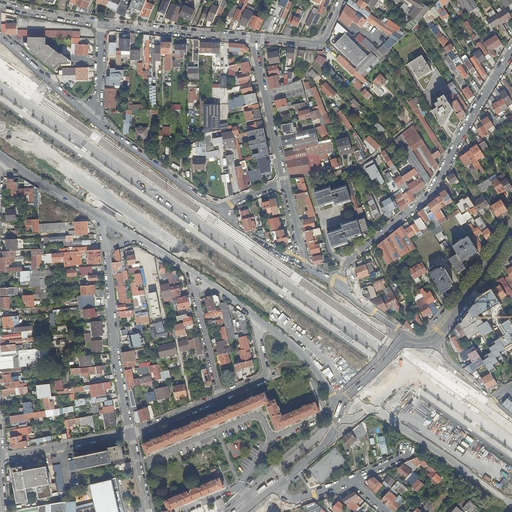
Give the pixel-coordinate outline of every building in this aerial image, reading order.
[(85,8),(88,9),(91,0),(78,0),(76,5),(85,8)] [(110,0),(108,6),(107,8),(113,10),(110,19),(114,19),(116,14),(121,0),(110,0)] [(128,13),(133,0),(125,0),(125,1),(122,0),(121,0),(116,14),(126,18),(128,13)] [(147,0),(133,0),(128,13),(132,15),(134,13),(141,15),(142,12),(146,2),(147,0)] [(170,0),(163,0),(158,12),(165,15),(171,0),(170,0)] [(186,0),(180,16),(191,21),(195,10),(188,8),(191,0),(186,0)] [(207,19),(213,22),(222,0),(220,0),(220,1),(217,0),(215,0),(211,9),(210,12),(209,15),(207,19)] [(227,0),(223,0),(216,17),(220,18),(227,0)] [(279,18),(281,18),(286,8),(289,0),(281,0),(278,7),(283,9),(279,18)] [(322,0),(321,3),(320,5),(317,12),(312,22),(316,24),(321,14),(323,14),(329,0),(322,0)] [(371,14),(370,14),(349,0),(347,5),(367,20),(371,14)] [(349,0),(370,14),(371,13),(368,11),(369,10),(365,7),(367,4),(363,1),(361,0),(349,0)] [(375,9),(380,0),(364,0),(363,1),(367,4),(375,9)] [(428,8),(415,0),(405,0),(425,13),(428,8)] [(456,0),(466,15),(472,11),(464,0),(456,0)] [(464,0),(472,11),(478,7),(473,0),(464,0)] [(443,19),(449,15),(445,9),(442,5),(439,1),(434,6),(442,19),(443,19)] [(154,5),(146,2),(142,12),(141,15),(140,16),(149,18),(154,5)] [(178,7),(172,4),(166,18),(177,22),(185,4),(180,2),(178,7)] [(245,10),(253,14),(255,9),(247,5),(245,10)] [(353,21),(357,24),(358,24),(362,27),(367,21),(366,20),(367,20),(347,5),(340,19),(349,27),(353,21)] [(288,23),(291,25),(298,28),(301,19),(297,18),(299,15),(302,7),(300,6),(295,16),(292,15),(288,23)] [(438,22),(442,19),(434,6),(431,9),(430,10),(436,18),(438,22)] [(499,13),(497,15),(502,23),(505,20),(506,22),(511,17),(510,14),(505,7),(504,6),(497,10),(499,13)] [(211,9),(206,7),(201,18),(206,20),(207,19),(209,15),(210,12),(211,9)] [(279,22),(283,24),(288,12),(289,10),(286,8),(281,18),(279,22)] [(416,8),(414,11),(416,12),(412,17),(414,19),(419,22),(424,17),(426,14),(416,8)] [(244,12),(242,11),(238,9),(233,20),(236,21),(239,22),(244,12)] [(459,9),(456,11),(462,20),(466,18),(459,9)] [(253,14),(245,10),(242,16),(243,16),(240,24),(247,27),(253,14)] [(306,25),(310,27),(312,22),(317,12),(313,10),(311,13),(312,13),(306,25)] [(430,22),(436,18),(430,10),(426,14),(424,17),(435,35),(440,32),(436,25),(433,27),(430,22)] [(494,10),(493,11),(501,23),(502,23),(497,15),(494,10)] [(491,18),(487,20),(492,28),(501,23),(493,11),(488,14),(491,18)] [(366,20),(367,21),(374,26),(375,25),(391,36),(390,38),(378,50),(384,55),(403,36),(401,35),(397,32),(380,21),(371,14),(367,20),(366,20)] [(263,20),(253,16),(249,26),(259,30),(263,20)] [(266,29),(268,30),(270,25),(273,18),(268,16),(263,28),(265,29),(264,30),(266,31),(266,29)] [(12,34),(18,34),(18,32),(18,30),(18,24),(13,24),(13,20),(7,19),(7,24),(2,24),(2,31),(7,36),(7,34),(12,34)] [(381,19),(380,21),(397,32),(400,28),(389,20),(387,23),(381,19)] [(414,19),(404,30),(407,31),(409,33),(412,29),(419,22),(414,19)] [(467,21),(463,23),(473,39),(476,38),(474,34),(474,35),(471,31),(472,30),(467,21)] [(335,29),(341,32),(342,31),(346,34),(348,32),(338,23),(335,29)] [(290,28),(287,27),(282,36),(289,36),(292,29),(290,28)] [(368,57),(372,52),(369,50),(359,42),(356,45),(346,34),(335,45),(358,67),(368,57)] [(359,34),(356,38),(359,42),(369,50),(373,46),(374,46),(365,38),(364,38),(359,34)] [(447,53),(448,55),(452,61),(458,56),(458,55),(455,57),(453,54),(453,55),(451,52),(450,51),(452,50),(454,48),(451,44),(450,44),(447,39),(445,40),(441,35),(437,37),(440,43),(441,42),(447,53)] [(497,35),(489,39),(495,48),(502,43),(497,35)] [(46,38),(32,37),(32,43),(31,46),(30,47),(27,49),(29,51),(31,53),(33,55),(34,54),(37,56),(37,55),(41,58),(40,59),(45,63),(47,61),(51,64),(49,66),(53,69),(54,70),(55,70),(56,69),(57,69),(57,68),(57,67),(56,66),(54,65),(55,64),(49,59),(54,52),(49,47),(46,45),(46,38)] [(80,38),(72,38),(72,44),(76,44),(75,55),(88,56),(88,45),(80,45),(80,38)] [(121,39),(120,41),(120,50),(131,51),(131,50),(131,41),(131,40),(121,39)] [(489,39),(483,43),(493,58),(496,56),(493,50),(495,48),(489,39)] [(483,53),(486,51),(480,42),(477,44),(483,53)] [(162,53),(165,53),(165,57),(165,70),(172,70),(172,43),(161,43),(162,53)] [(201,53),(213,53),(213,43),(201,43),(201,53)] [(221,55),(221,43),(213,43),(213,53),(212,67),(220,67),(221,55)] [(238,52),(249,52),(248,48),(243,44),(229,43),(229,54),(238,54),(238,52)] [(478,51),(474,54),(475,56),(480,63),(486,59),(484,57),(482,53),(477,45),(475,47),(478,51)] [(384,55),(378,50),(373,46),(369,50),(372,52),(378,58),(379,59),(384,55)] [(289,58),(295,58),(296,49),(288,49),(286,62),(289,62),(289,58)] [(140,51),(131,50),(131,51),(131,54),(131,60),(140,60),(140,51)] [(299,50),(297,64),(304,65),(306,51),(299,50)] [(54,52),(49,59),(55,64),(54,65),(56,66),(56,65),(58,67),(60,65),(72,65),(71,62),(62,55),(61,56),(55,51),(54,52)] [(270,64),(280,62),(278,51),(268,53),(270,64)] [(372,52),(368,57),(358,67),(356,69),(365,78),(368,74),(381,61),(379,59),(378,58),(372,52)] [(199,72),(199,53),(195,53),(195,61),(195,66),(193,66),(193,69),(188,69),(188,74),(190,74),(197,74),(199,74),(199,73),(199,72)] [(432,71),(422,55),(409,63),(419,79),(432,71)] [(463,84),(466,83),(463,79),(454,63),(452,61),(448,55),(445,57),(457,76),(458,75),(463,84)] [(477,72),(466,55),(461,58),(471,74),(475,72),(476,73),(477,72)] [(463,63),(458,56),(452,61),(454,63),(463,79),(468,76),(466,73),(468,72),(466,69),(464,70),(461,65),(463,63)] [(483,77),(487,74),(480,63),(475,56),(471,59),(483,77)] [(343,57),(339,62),(351,73),(352,72),(358,78),(359,78),(364,82),(366,80),(364,78),(343,57)] [(251,72),(249,62),(244,63),(234,65),(229,66),(229,76),(229,77),(232,76),(232,70),(235,69),(235,71),(238,70),(238,66),(241,65),(242,70),(239,71),(240,75),(251,72)] [(278,74),(278,75),(282,74),(281,69),(279,70),(278,65),(268,67),(270,75),(278,74)] [(293,71),(293,68),(286,67),(285,74),(284,83),(283,87),(292,83),(293,72),(293,71)] [(76,68),(62,68),(62,75),(76,75),(76,80),(87,80),(87,68),(76,68)] [(111,69),(111,76),(111,78),(108,78),(107,85),(116,85),(116,70),(116,69),(111,69)] [(238,76),(238,75),(232,76),(229,77),(229,80),(235,78),(236,84),(240,84),(248,82),(248,79),(250,79),(249,74),(238,76)] [(365,78),(364,78),(366,80),(367,81),(363,85),(366,89),(367,90),(372,85),(368,80),(371,77),(368,74),(365,78)] [(381,74),(373,82),(380,88),(387,80),(381,74)] [(278,79),(278,75),(268,78),(271,90),(274,89),(281,87),(283,87),(284,83),(279,84),(279,81),(277,80),(277,79),(278,79)] [(511,88),(504,75),(501,79),(511,97),(511,88),(511,89),(511,88)] [(229,77),(229,76),(221,76),(221,88),(229,88),(229,80),(229,77)] [(355,78),(351,83),(358,90),(359,89),(361,87),(363,85),(355,78)] [(272,95),(273,101),(276,100),(286,98),(302,94),(305,94),(301,79),(292,83),(283,87),(281,87),(274,89),(275,94),(272,95)] [(453,88),(456,86),(453,81),(447,85),(450,89),(451,90),(451,91),(452,92),(453,93),(464,110),(467,108),(460,95),(458,96),(453,88)] [(471,83),(478,93),(480,90),(474,81),(471,83)] [(308,98),(314,96),(311,89),(308,82),(305,83),(309,94),(307,95),(308,98)] [(334,97),(337,94),(326,83),(322,86),(324,88),(322,90),(329,97),(331,95),(334,97)] [(253,91),(251,84),(241,86),(243,93),(253,91)] [(361,94),(363,92),(365,90),(366,89),(363,85),(361,87),(359,89),(358,90),(361,94)] [(443,94),(450,89),(447,85),(440,89),(443,94)] [(468,86),(466,87),(464,89),(462,90),(468,99),(469,98),(473,96),(474,95),(468,86)] [(326,124),(326,125),(330,123),(316,88),(316,89),(315,87),(311,89),(314,96),(318,106),(323,117),(326,124)] [(116,108),(116,89),(106,89),(105,108),(116,108)] [(370,99),(373,96),(367,90),(366,89),(365,90),(363,92),(361,94),(370,103),(372,101),(370,99)] [(508,107),(511,104),(511,101),(504,89),(499,93),(500,94),(502,97),(505,103),(506,104),(508,107)] [(189,91),(189,103),(193,103),(193,100),(198,100),(198,95),(196,95),(196,92),(189,91)] [(459,113),(456,114),(461,122),(466,114),(464,110),(453,93),(452,92),(448,94),(453,101),(453,104),(455,102),(458,106),(455,107),(459,113)] [(258,103),(256,93),(229,99),(228,110),(244,106),(258,103)] [(438,107),(432,111),(441,126),(446,123),(444,121),(448,118),(447,116),(451,114),(449,111),(453,109),(449,103),(447,99),(444,95),(438,99),(440,101),(436,104),(438,107)] [(504,111),(508,108),(508,107),(506,104),(505,103),(502,97),(500,98),(501,100),(499,101),(497,103),(502,111),(503,112),(504,111)] [(288,106),(286,98),(276,100),(278,109),(288,106)] [(355,106),(358,109),(361,106),(354,98),(351,102),(353,104),(352,105),(354,107),(355,106)] [(414,99),(408,103),(416,116),(417,115),(430,135),(429,135),(437,148),(441,154),(445,152),(423,116),(424,116),(414,99)] [(418,105),(414,99),(424,116),(428,113),(423,105),(422,105),(421,103),(418,105)] [(295,107),(297,112),(299,111),(310,109),(309,105),(305,106),(304,102),(288,106),(278,109),(279,112),(288,109),(295,107)] [(259,109),(258,103),(244,106),(245,112),(259,109)] [(498,114),(502,111),(497,103),(492,106),(495,111),(496,111),(498,114)] [(204,128),(212,127),(212,116),(212,104),(204,104),(204,128)] [(220,104),(212,104),(212,116),(220,116),(220,104)] [(315,111),(311,112),(312,117),(313,121),(320,118),(323,117),(318,106),(314,108),(315,111)] [(245,112),(247,122),(261,119),(259,109),(245,112)] [(299,118),(300,120),(312,117),(311,112),(310,109),(299,111),(301,117),(299,118)] [(124,133),(132,133),(132,114),(132,110),(130,110),(127,110),(125,110),(125,111),(126,111),(126,114),(126,122),(124,122),(124,124),(124,133)] [(348,130),(350,129),(348,125),(351,125),(342,110),(337,114),(345,126),(348,130)] [(220,126),(220,116),(212,116),(212,127),(212,132),(221,130),(228,129),(228,126),(228,125),(220,126)] [(494,126),(488,117),(481,122),(487,130),(494,126)] [(282,125),(284,135),(298,132),(297,127),(294,127),(293,122),(282,125)] [(380,130),(383,127),(378,122),(375,125),(380,130)] [(397,123),(393,126),(399,132),(403,129),(397,123)] [(488,133),(482,124),(476,127),(482,137),(488,133)] [(324,125),(318,128),(322,137),(328,134),(324,125)] [(358,144),(357,145),(360,149),(362,148),(361,148),(362,147),(364,150),(366,149),(351,125),(348,125),(350,129),(351,132),(353,131),(355,133),(353,134),(354,137),(358,144)] [(232,128),(231,126),(228,126),(228,129),(232,128),(233,132),(234,135),(239,134),(237,126),(232,128)] [(429,168),(430,168),(417,148),(420,146),(433,166),(436,170),(439,165),(435,159),(431,152),(417,132),(414,127),(413,126),(402,134),(431,179),(434,175),(429,168)] [(474,136),(477,140),(478,141),(484,151),(487,148),(478,135),(479,134),(474,126),(472,129),(476,135),(474,136)] [(496,130),(494,126),(487,130),(490,135),(496,130)] [(160,136),(159,136),(159,139),(166,139),(170,139),(171,127),(170,127),(167,127),(167,129),(164,129),(164,131),(160,131),(160,136)] [(148,128),(140,128),(139,139),(148,139),(148,128)] [(318,138),(315,128),(298,132),(284,135),(281,136),(283,146),(293,144),(318,138)] [(267,142),(264,129),(248,132),(234,135),(237,148),(237,149),(240,148),(237,138),(248,135),(249,137),(256,135),(257,140),(250,142),(251,146),(267,142)] [(213,144),(224,142),(222,133),(221,130),(212,132),(206,133),(206,138),(206,147),(206,158),(217,156),(219,152),(219,150),(214,151),(213,146),(212,146),(211,136),(218,135),(219,138),(213,139),(213,144)] [(232,149),(237,148),(234,135),(233,132),(226,133),(222,133),(224,142),(224,146),(232,145),(232,149)] [(424,190),(427,186),(431,179),(402,134),(395,140),(414,169),(402,177),(413,195),(423,188),(424,190)] [(319,142),(318,138),(293,144),(295,151),(332,142),(331,139),(319,142)] [(348,138),(341,140),(344,153),(353,151),(348,138)] [(376,149),(380,145),(372,138),(368,141),(376,149)] [(270,156),(267,142),(251,146),(252,150),(259,148),(260,153),(253,155),(253,156),(242,159),(240,148),(237,149),(240,162),(245,161),(257,158),(266,156),(270,156)] [(290,174),(321,172),(316,156),(328,154),(335,152),(332,142),(295,151),(285,153),(290,174)] [(477,145),(470,150),(471,150),(477,161),(484,156),(477,145)] [(430,168),(433,166),(420,146),(417,148),(430,168)] [(435,159),(441,155),(441,154),(437,148),(431,152),(435,159)] [(394,165),(385,150),(382,152),(391,167),(394,165)] [(474,165),(478,162),(477,161),(471,150),(460,157),(466,167),(472,162),(474,165)] [(329,158),(329,156),(328,154),(316,156),(321,172),(327,172),(322,160),(329,158)] [(267,160),(266,156),(257,158),(260,169),(261,174),(271,171),(270,166),(269,166),(267,160)] [(194,174),(206,174),(206,158),(194,158),(194,174)] [(334,168),(340,166),(337,158),(335,158),(331,160),(334,168)] [(385,183),(373,160),(366,164),(364,165),(366,169),(368,173),(369,173),(373,180),(377,177),(381,185),(385,183)] [(245,167),(247,166),(245,161),(240,162),(241,166),(238,167),(235,167),(239,189),(245,188),(242,175),(243,173),(242,168),(243,168),(243,169),(246,168),(245,167)] [(387,169),(391,175),(394,179),(397,185),(399,188),(408,205),(416,199),(413,195),(402,177),(394,165),(391,167),(387,169)] [(251,182),(263,179),(261,174),(260,169),(256,170),(248,172),(251,182)] [(454,173),(447,178),(451,184),(458,180),(454,173)] [(511,185),(504,173),(498,178),(499,180),(506,191),(507,191),(507,192),(511,188),(511,185)] [(221,175),(222,182),(229,181),(228,174),(221,175)] [(298,184),(300,194),(303,193),(305,193),(308,192),(304,178),(291,179),(290,179),(292,185),(298,184)] [(8,179),(8,189),(12,189),(17,189),(18,183),(14,183),(14,180),(14,179),(8,179)] [(481,192),(493,185),(492,184),(489,179),(478,186),(481,192)] [(499,195),(506,191),(499,180),(492,184),(493,185),(499,195)] [(25,181),(25,189),(36,189),(36,187),(25,181)] [(453,193),(446,183),(443,185),(450,195),(453,193)] [(350,184),(346,185),(347,187),(351,200),(357,218),(362,215),(360,208),(359,208),(354,195),(350,184)] [(336,205),(351,200),(347,187),(332,192),(331,188),(315,193),(320,206),(335,201),(336,205)] [(17,189),(12,189),(13,196),(30,195),(30,201),(34,201),(34,207),(38,207),(38,188),(36,189),(25,189),(17,189)] [(38,188),(38,206),(66,205),(38,188)] [(447,204),(453,201),(446,190),(440,193),(442,195),(447,204)] [(304,213),(306,219),(310,218),(312,217),(316,216),(309,196),(308,192),(305,193),(305,194),(303,195),(303,193),(300,194),(294,195),(295,200),(306,198),(306,199),(305,200),(306,202),(307,202),(310,212),(304,213)] [(376,218),(380,216),(373,198),(370,192),(366,194),(376,218)] [(442,195),(435,200),(440,209),(447,204),(442,195)] [(379,203),(386,216),(395,212),(394,210),(399,207),(393,197),(392,196),(385,200),(379,203)] [(489,204),(484,196),(478,200),(472,203),(475,207),(477,211),(481,209),(483,208),(489,204)] [(460,202),(456,205),(459,210),(461,213),(462,215),(467,213),(465,209),(469,207),(471,210),(475,207),(472,203),(469,197),(464,200),(460,202)] [(276,199),(270,200),(270,202),(272,212),(273,215),(279,214),(276,199)] [(435,200),(434,201),(428,205),(436,218),(438,221),(440,225),(448,221),(446,218),(440,209),(435,200)] [(502,200),(491,207),(501,223),(504,217),(508,210),(502,200)] [(267,217),(273,216),(272,212),(270,202),(262,204),(263,209),(267,209),(268,212),(266,213),(267,217)] [(39,214),(62,213),(78,213),(77,212),(66,205),(38,206),(38,207),(39,214)] [(430,221),(436,218),(428,205),(423,209),(430,220),(430,221)] [(488,243),(493,236),(477,211),(475,207),(471,210),(468,212),(472,218),(488,243)] [(424,223),(430,220),(423,209),(418,213),(418,214),(424,223)] [(6,211),(7,221),(16,220),(15,210),(6,211)] [(241,212),(243,220),(251,218),(249,210),(241,212)] [(467,222),(472,218),(468,212),(467,213),(462,215),(467,222)] [(63,220),(62,213),(39,214),(39,220),(39,224),(63,223),(63,220)] [(462,226),(467,223),(467,222),(462,215),(461,213),(455,216),(462,226)] [(415,217),(418,221),(418,222),(423,229),(421,231),(423,235),(430,231),(429,230),(428,229),(424,223),(418,214),(415,217)] [(462,262),(478,252),(469,237),(464,241),(463,239),(458,242),(450,229),(456,225),(460,230),(463,228),(462,226),(455,216),(448,221),(440,225),(439,225),(442,230),(443,230),(462,262)] [(312,218),(312,217),(310,218),(310,219),(303,220),(305,230),(316,228),(313,218),(312,218)] [(243,220),(246,232),(254,230),(257,230),(255,221),(252,222),(251,218),(243,220)] [(274,219),(274,218),(273,218),(274,223),(272,224),(273,230),(281,228),(279,218),(274,219)] [(26,221),(26,226),(33,225),(33,233),(39,232),(39,224),(39,220),(36,220),(26,221)] [(347,239),(362,234),(360,226),(358,221),(358,220),(342,225),(343,229),(328,234),(333,247),(348,242),(347,239)] [(87,230),(87,222),(75,222),(76,231),(87,230)] [(410,227),(407,222),(402,226),(410,238),(415,235),(415,234),(421,231),(416,223),(410,227)] [(65,230),(65,223),(63,223),(39,224),(39,231),(65,230)] [(366,223),(360,226),(362,234),(367,232),(369,237),(371,235),(366,223)] [(481,233),(478,229),(476,230),(475,229),(471,224),(469,225),(476,236),(481,233)] [(434,235),(442,230),(439,225),(435,228),(431,230),(434,235)] [(410,238),(402,226),(390,236),(401,257),(405,263),(419,254),(412,241),(410,238)] [(308,243),(305,243),(306,247),(310,246),(319,244),(318,240),(314,241),(313,235),(322,233),(320,228),(306,232),(308,243)] [(276,231),(278,239),(278,242),(287,239),(286,235),(285,235),(283,230),(276,231)] [(425,264),(444,252),(444,251),(440,245),(434,235),(431,230),(430,231),(423,235),(417,238),(412,241),(419,254),(425,264)] [(482,247),(474,235),(472,237),(475,242),(474,242),(479,250),(482,247)] [(400,257),(401,257),(390,236),(383,241),(394,261),(396,259),(397,260),(400,258),(400,257)] [(7,240),(7,251),(18,250),(17,245),(18,245),(18,243),(17,244),(17,239),(7,240)] [(482,240),(479,242),(484,249),(488,244),(482,240)] [(387,265),(394,261),(383,241),(378,245),(387,265)] [(445,242),(440,245),(444,251),(449,247),(445,242)] [(321,252),(320,247),(322,247),(321,243),(319,244),(310,246),(312,254),(321,252)] [(83,265),(101,263),(99,250),(98,250),(94,250),(88,251),(88,255),(90,255),(90,258),(87,258),(87,263),(86,263),(86,261),(85,260),(84,260),(83,261),(83,265)] [(48,254),(49,262),(62,262),(65,262),(65,263),(65,267),(73,266),(74,265),(81,264),(81,255),(84,255),(84,251),(75,252),(73,252),(70,252),(64,253),(63,253),(52,254),(48,254)] [(457,272),(465,267),(457,254),(449,259),(457,272)] [(25,267),(26,271),(30,271),(38,270),(37,255),(32,255),(31,255),(32,266),(25,267)] [(313,258),(314,265),(323,264),(322,259),(324,258),(324,255),(321,255),(313,258)] [(382,270),(385,277),(387,277),(386,276),(389,274),(387,268),(388,267),(383,256),(377,259),(382,270)] [(7,265),(9,265),(11,265),(11,260),(11,257),(10,257),(5,258),(1,258),(1,269),(1,270),(1,273),(15,272),(22,272),(22,267),(9,268),(7,269),(7,265)] [(511,267),(509,263),(508,261),(507,259),(503,263),(506,267),(507,266),(508,269),(506,271),(509,276),(511,280),(511,267)] [(373,270),(371,264),(372,264),(370,260),(369,261),(369,262),(366,264),(366,265),(370,275),(371,278),(380,274),(379,270),(375,272),(374,269),(373,270)] [(116,270),(116,274),(117,274),(123,273),(122,270),(122,266),(121,262),(120,262),(116,263),(114,263),(112,263),(113,270),(116,270)] [(422,263),(409,270),(416,283),(425,279),(424,276),(428,274),(422,263)] [(366,265),(356,268),(358,279),(370,275),(366,265)] [(80,276),(86,276),(90,276),(89,267),(79,268),(80,276)] [(441,267),(430,274),(441,291),(441,292),(452,286),(450,283),(453,281),(445,269),(443,270),(441,267)] [(71,270),(68,271),(68,277),(77,276),(76,269),(71,269),(71,270)] [(53,272),(52,270),(38,270),(30,271),(30,280),(40,279),(46,279),(57,278),(57,272),(53,272)] [(30,284),(30,287),(36,286),(40,286),(40,279),(30,280),(30,271),(26,271),(22,272),(15,272),(15,278),(21,278),(21,281),(21,284),(30,284)] [(172,275),(174,275),(177,274),(177,271),(168,272),(167,273),(168,278),(170,285),(174,284),(172,275)] [(120,301),(120,304),(127,304),(125,286),(124,286),(122,273),(117,274),(119,287),(116,287),(117,292),(119,292),(120,301)] [(504,282),(505,281),(502,277),(497,280),(508,296),(511,293),(511,291),(511,290),(509,291),(504,282)] [(386,289),(388,294),(392,292),(392,291),(389,285),(385,287),(383,283),(385,282),(384,279),(373,283),(376,293),(386,289)] [(176,285),(174,285),(175,286),(170,288),(172,296),(173,298),(180,296),(179,291),(180,291),(179,285),(178,286),(178,284),(176,285)] [(96,295),(95,285),(81,286),(82,296),(91,295),(96,295)] [(163,298),(172,296),(170,288),(170,285),(161,287),(163,298)] [(497,301),(506,295),(500,285),(491,291),(495,297),(496,298),(497,301)] [(488,286),(484,291),(485,292),(484,293),(489,301),(495,297),(491,291),(488,286)] [(14,288),(2,288),(2,293),(1,293),(1,296),(14,296),(14,288)] [(49,299),(48,289),(47,289),(41,290),(40,290),(40,294),(41,298),(41,299),(49,299)] [(437,294),(443,305),(447,301),(441,292),(441,291),(437,294)] [(399,305),(392,292),(388,294),(387,294),(388,297),(384,300),(382,296),(377,298),(380,302),(384,311),(392,306),(393,308),(399,305)] [(428,304),(432,312),(433,313),(434,316),(438,312),(432,302),(435,300),(431,292),(427,294),(426,292),(423,294),(428,304)] [(150,301),(158,299),(157,293),(149,294),(150,301)] [(34,298),(41,298),(40,294),(37,295),(23,295),(24,302),(27,301),(27,306),(35,306),(34,298)] [(492,322),(493,322),(494,321),(511,349),(511,341),(498,319),(506,314),(497,301),(496,298),(487,303),(482,294),(478,299),(479,301),(478,301),(490,321),(492,322)] [(104,307),(103,296),(98,296),(96,296),(96,295),(91,295),(92,299),(97,298),(98,308),(104,307)] [(146,303),(145,295),(137,297),(138,299),(138,304),(146,303)] [(205,298),(209,312),(221,309),(220,304),(218,297),(215,295),(205,298)] [(0,308),(4,308),(4,310),(10,309),(9,297),(0,297),(0,308)] [(179,310),(190,307),(187,297),(178,299),(180,305),(178,305),(179,310)] [(370,301),(384,311),(380,302),(377,298),(370,301)] [(161,317),(158,299),(150,301),(154,319),(161,317)] [(232,326),(226,302),(220,304),(221,309),(225,323),(226,328),(232,326)] [(419,307),(427,324),(430,321),(427,315),(432,312),(428,304),(427,303),(419,307)] [(475,304),(459,323),(469,338),(480,332),(482,335),(486,333),(487,334),(493,330),(493,329),(487,321),(484,323),(479,315),(482,312),(478,306),(475,304)] [(415,310),(414,307),(410,309),(419,326),(423,325),(415,310)] [(95,312),(95,308),(93,308),(90,309),(84,310),(85,319),(98,317),(98,314),(96,314),(95,312)] [(213,321),(214,326),(225,323),(221,309),(205,314),(206,318),(213,316),(213,318),(221,316),(221,319),(213,321)] [(238,314),(240,324),(246,323),(245,315),(239,311),(237,314),(238,314)] [(149,322),(148,312),(143,313),(136,314),(138,325),(136,325),(137,331),(142,330),(141,324),(143,324),(143,323),(149,322)] [(415,333),(419,328),(412,313),(404,316),(407,320),(415,333)] [(187,318),(187,314),(177,317),(178,321),(183,320),(184,323),(185,326),(193,324),(192,317),(187,318)] [(3,318),(4,328),(11,328),(20,327),(20,316),(13,317),(3,318)] [(415,333),(407,320),(404,325),(415,333)] [(493,322),(511,351),(511,349),(494,321),(493,322)] [(163,327),(161,322),(154,324),(150,325),(151,328),(151,329),(151,331),(153,338),(155,338),(165,335),(168,334),(166,326),(163,327)] [(177,336),(187,334),(185,326),(184,323),(174,326),(174,327),(176,333),(177,336)] [(248,330),(248,327),(246,323),(240,324),(243,336),(249,335),(248,330)] [(467,340),(469,339),(469,338),(459,323),(453,330),(458,339),(464,336),(467,340)] [(103,335),(102,325),(92,326),(93,336),(103,335)] [(228,339),(225,326),(220,328),(223,340),(228,339)] [(235,338),(232,326),(226,328),(228,339),(229,340),(235,338)] [(124,333),(123,330),(121,330),(122,337),(128,336),(132,335),(131,327),(126,327),(126,329),(127,331),(129,330),(129,332),(124,333)] [(129,341),(130,349),(144,346),(141,333),(136,334),(132,335),(128,336),(129,341)] [(51,341),(51,348),(70,346),(69,338),(57,340),(57,335),(53,335),(53,341),(51,341)] [(239,338),(242,350),(250,348),(247,336),(239,338)] [(463,358),(464,361),(469,358),(456,336),(452,339),(461,355),(462,354),(464,357),(463,358)] [(203,354),(198,337),(193,338),(196,348),(197,354),(198,356),(203,354)] [(485,364),(490,372),(495,369),(495,368),(494,366),(499,363),(498,361),(501,359),(500,357),(502,356),(501,355),(507,351),(500,341),(499,339),(495,341),(496,344),(493,346),(489,348),(492,352),(488,354),(490,356),(486,359),(483,361),(485,364)] [(103,351),(102,340),(92,341),(93,352),(103,351)] [(191,350),(188,340),(178,342),(180,352),(191,350)] [(229,353),(229,352),(228,351),(225,351),(224,348),(223,344),(226,344),(225,340),(216,342),(219,352),(214,353),(214,356),(219,355),(228,353),(229,353)] [(503,340),(500,341),(507,351),(509,356),(511,353),(503,340)] [(0,352),(31,350),(31,343),(0,345),(0,352)] [(175,343),(158,348),(161,358),(178,354),(175,343)] [(473,346),(465,351),(472,363),(476,369),(485,364),(483,361),(473,346)] [(239,350),(242,363),(253,360),(250,348),(242,350),(239,350)] [(41,354),(40,349),(31,350),(0,352),(0,357),(39,354),(41,354)] [(135,361),(133,351),(124,353),(122,353),(122,354),(124,363),(135,361)] [(231,363),(228,353),(219,355),(222,365),(231,363)] [(38,358),(39,358),(39,354),(0,357),(0,369),(21,367),(27,367),(27,364),(30,363),(30,365),(38,364),(38,358)] [(80,357),(81,367),(93,365),(91,356),(90,356),(87,356),(80,357)] [(61,364),(61,358),(56,359),(56,364),(56,370),(64,370),(64,366),(63,366),(62,364),(61,364)] [(254,367),(253,360),(242,363),(234,364),(235,368),(236,370),(238,377),(243,375),(241,369),(249,367),(249,368),(254,367)] [(134,363),(136,363),(136,361),(135,361),(124,363),(125,371),(132,369),(135,369),(135,366),(134,363)] [(467,366),(463,368),(468,373),(473,371),(474,373),(477,371),(476,369),(472,363),(467,366)] [(150,366),(151,373),(155,372),(157,381),(160,380),(162,380),(160,375),(159,368),(159,367),(159,365),(150,366)] [(106,366),(89,368),(89,374),(98,373),(98,377),(102,376),(101,373),(103,373),(103,370),(106,370),(106,366)] [(151,373),(150,366),(148,367),(146,367),(139,368),(138,368),(139,374),(141,374),(141,375),(151,373)] [(88,368),(71,369),(72,374),(82,373),(82,375),(84,375),(84,376),(89,375),(88,368)] [(205,370),(205,368),(201,369),(203,376),(205,387),(210,386),(206,369),(205,370)] [(162,379),(165,379),(171,378),(169,371),(164,372),(161,373),(162,379)] [(3,379),(1,379),(1,383),(7,383),(10,382),(19,381),(19,377),(11,377),(11,374),(3,375),(3,379)] [(488,390),(492,388),(497,384),(497,383),(491,374),(482,380),(488,390)] [(134,380),(127,381),(129,391),(132,390),(131,387),(141,385),(152,382),(151,377),(143,378),(143,379),(140,380),(140,379),(138,379),(137,379),(134,380)] [(24,384),(23,381),(19,381),(10,382),(10,385),(8,386),(6,386),(7,390),(28,387),(28,383),(24,384)] [(111,388),(110,382),(88,386),(73,388),(74,392),(102,388),(102,389),(111,388)] [(185,384),(173,387),(175,399),(188,396),(185,384)] [(137,390),(142,388),(141,385),(131,387),(132,390),(135,402),(137,402),(136,397),(138,396),(137,390)] [(29,394),(28,387),(7,390),(2,390),(3,395),(2,395),(2,397),(7,396),(6,395),(16,393),(16,395),(29,394)] [(54,390),(53,387),(45,388),(46,396),(73,392),(72,388),(66,389),(65,389),(65,390),(58,390),(57,390),(55,390),(54,390)] [(167,387),(154,390),(154,392),(157,400),(169,398),(167,387)] [(132,390),(129,391),(133,412),(134,412),(135,412),(136,416),(137,424),(141,423),(139,414),(138,411),(135,402),(132,390)] [(148,403),(157,401),(157,400),(154,392),(146,394),(148,403)] [(152,439),(152,441),(143,444),(147,454),(157,449),(178,440),(197,432),(215,425),(234,417),(256,407),(266,403),(271,415),(277,429),(291,424),(308,416),(319,411),(315,402),(307,406),(306,405),(303,407),(282,416),(280,410),(279,406),(278,406),(275,399),(274,400),(273,396),(267,398),(265,393),(255,397),(254,396),(250,397),(251,399),(232,407),(231,406),(228,407),(228,408),(213,415),(212,414),(208,415),(209,417),(196,422),(195,421),(192,423),(192,424),(177,430),(176,429),(173,431),(173,432),(156,439),(156,438),(152,439)] [(50,402),(49,397),(44,398),(46,411),(49,410),(53,410),(51,402),(50,402)] [(114,412),(112,400),(107,401),(105,401),(106,407),(104,407),(104,410),(99,411),(100,414),(104,413),(114,412)] [(24,408),(25,414),(26,414),(34,413),(32,402),(23,403),(24,408)] [(81,411),(82,415),(82,416),(86,416),(85,412),(86,412),(85,406),(74,408),(75,410),(75,413),(81,411)] [(148,407),(144,409),(138,411),(139,414),(141,421),(144,420),(150,418),(148,407)] [(70,411),(70,408),(63,409),(63,408),(53,410),(49,410),(50,416),(55,415),(54,414),(56,413),(57,415),(64,413),(64,412),(70,411)] [(43,417),(42,412),(41,412),(34,413),(26,414),(27,421),(31,420),(31,419),(43,417)] [(117,425),(114,412),(104,413),(106,427),(117,425)] [(79,418),(80,423),(81,428),(94,425),(93,419),(94,418),(94,417),(93,417),(93,416),(79,418)] [(365,420),(351,433),(356,439),(368,433),(367,427),(365,421),(365,420)] [(14,430),(15,437),(27,435),(28,435),(31,434),(30,427),(26,427),(14,430)] [(345,450),(357,440),(356,439),(351,433),(350,432),(343,438),(345,450)] [(11,438),(11,444),(27,441),(28,441),(27,435),(15,437),(11,438)] [(381,454),(390,451),(385,435),(375,438),(381,454)] [(51,441),(50,436),(36,439),(37,441),(37,445),(40,445),(40,443),(51,441)] [(28,446),(27,441),(11,444),(12,448),(13,449),(28,446)] [(122,445),(108,448),(109,450),(111,461),(125,458),(122,445)] [(78,470),(112,463),(111,461),(109,450),(75,457),(75,460),(69,461),(71,470),(77,469),(78,470)] [(428,476),(431,478),(436,472),(419,457),(410,461),(416,465),(417,467),(418,467),(421,464),(425,468),(426,467),(429,470),(432,471),(428,476)] [(414,467),(408,462),(403,464),(411,470),(414,467)] [(53,465),(57,482),(57,483),(58,492),(65,490),(60,464),(53,465)] [(412,472),(403,465),(398,470),(405,475),(407,477),(412,472)] [(12,473),(13,480),(17,503),(29,501),(26,488),(37,486),(39,499),(59,495),(58,492),(57,483),(57,482),(56,482),(50,484),(47,466),(23,471),(23,466),(11,468),(12,473)] [(395,492),(391,489),(389,491),(396,497),(398,495),(399,496),(406,488),(402,485),(414,472),(412,471),(412,472),(407,477),(405,480),(403,481),(401,484),(402,485),(395,492)] [(396,497),(389,491),(386,494),(384,497),(381,500),(392,509),(401,498),(419,477),(414,473),(414,472),(402,485),(406,488),(399,496),(398,495),(396,497)] [(395,474),(392,477),(397,481),(401,484),(403,481),(395,474)] [(432,478),(434,480),(435,481),(438,483),(442,479),(436,474),(432,478)] [(389,475),(382,484),(387,489),(395,480),(389,475)] [(367,482),(373,488),(379,481),(374,477),(370,479),(367,482)] [(123,511),(119,491),(115,492),(114,488),(113,484),(117,483),(116,478),(115,478),(91,484),(96,511),(123,511)] [(220,478),(213,481),(213,480),(209,482),(209,483),(196,488),(196,487),(192,489),(193,490),(177,496),(177,495),(173,497),(174,498),(165,501),(169,510),(162,511),(172,511),(172,509),(178,507),(198,498),(214,491),(224,487),(220,478)] [(450,484),(444,478),(441,481),(443,483),(444,482),(445,483),(443,486),(446,489),(448,487),(450,484)] [(418,492),(424,485),(418,480),(412,487),(418,492)] [(382,484),(379,481),(373,488),(371,489),(376,493),(379,489),(381,490),(379,493),(384,497),(386,494),(389,491),(387,489),(382,484)] [(402,485),(401,484),(397,481),(391,489),(395,492),(402,485)] [(355,503),(360,498),(354,493),(342,500),(350,507),(352,505),(358,511),(361,508),(357,504),(355,503)] [(405,501),(401,498),(392,509),(395,511),(405,501)] [(467,511),(473,511),(478,507),(469,500),(467,503),(463,499),(457,506),(463,511),(464,511),(466,510),(467,511)] [(61,502),(37,506),(38,511),(76,511),(76,501),(61,502)] [(423,510),(419,506),(413,511),(425,511),(428,510),(427,509),(433,503),(430,501),(424,507),(425,507),(423,510)] [(334,511),(335,511),(340,511),(345,507),(339,502),(332,509),(334,511)] [(325,511),(315,503),(303,507),(308,511),(313,511),(325,511)]
